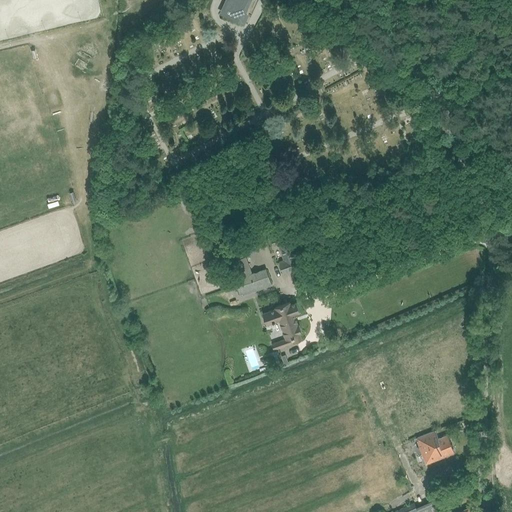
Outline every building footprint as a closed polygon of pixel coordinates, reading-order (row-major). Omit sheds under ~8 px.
[(226,0),(220,15),(244,26),(249,16),(246,15),(252,0),(226,0)] [(417,126),(419,129),(423,127),(422,125),(423,124),(418,115),(413,118),(417,127),(417,126)] [(202,201),(206,210),(214,207),(210,198),(202,201)] [(276,237),(271,238),(273,245),(278,243),(282,255),(284,261),(280,263),(284,273),(300,268),(296,256),(289,235),(277,239),(276,237)] [(227,257),(241,296),(272,285),(266,268),(252,273),(246,257),(244,258),(242,252),(227,257)] [(271,343),(274,351),(303,340),(301,335),(303,334),(299,325),(295,314),(301,312),(297,303),(292,305),(290,302),(262,313),(267,325),(278,320),(285,338),(271,343)] [(435,432),(432,433),(421,437),(416,439),(426,464),(454,453),(447,436),(438,439),(435,432)] [(441,511),(436,501),(417,509),(414,503),(394,511),(441,511)]
